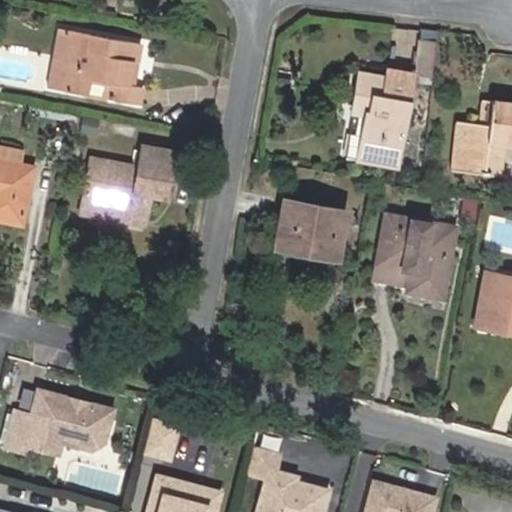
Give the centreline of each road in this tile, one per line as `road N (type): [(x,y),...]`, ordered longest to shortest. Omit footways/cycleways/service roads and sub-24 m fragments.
road 1 (residential): [(260,0),(194,368)]
road 2 (residential): [(194,368),(511,457)]
road 3 (residential): [(0,319),(194,368)]
road 4 (residential): [(378,0),(511,19)]
